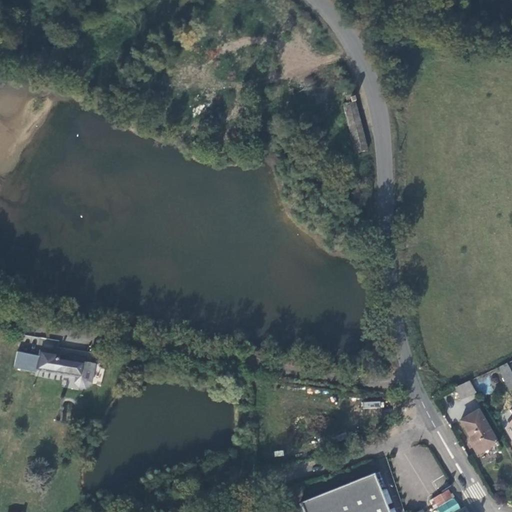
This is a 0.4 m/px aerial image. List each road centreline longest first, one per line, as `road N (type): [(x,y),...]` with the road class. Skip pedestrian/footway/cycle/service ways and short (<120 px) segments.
road 1 (unclassified): [(0,319),(415,387)]
road 2 (tertiary): [(415,387),(391,286),(378,103),(351,41),(316,0)]
road 3 (unclassified): [(439,430),(161,511)]
